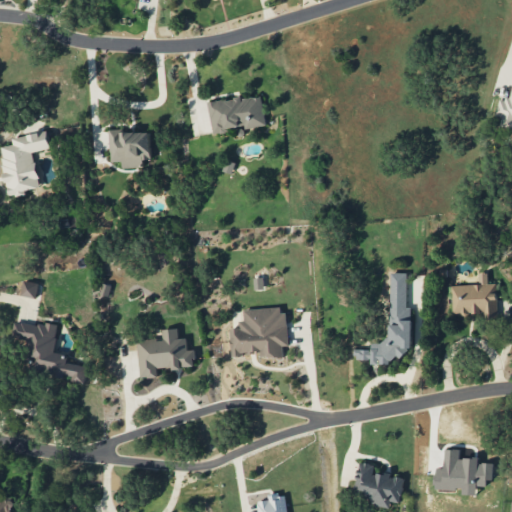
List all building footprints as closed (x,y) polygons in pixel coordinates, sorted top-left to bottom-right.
[(511,91),(510,99),(500,97),(496,115),(503,117),(502,122),(511,124),(511,91)] [(213,134),(228,132),(228,129),(266,124),(262,95),(208,102),(213,134)] [(52,148),(48,130),(12,138),(14,144),(0,146),(0,147),(10,196),(27,193),(26,190),(41,187),(34,152),(52,148)] [(151,130),(110,132),(111,161),(123,161),(123,168),(144,167),(144,159),(152,159),(151,130)] [(235,163),(225,161),(223,171),(233,173),(235,163)] [(407,273),(390,272),(390,338),(371,338),(371,349),(355,349),(355,359),(370,359),(370,364),(392,364),(392,357),(406,357),(406,348),(412,348),(413,308),(407,308),(407,273)] [(453,314),(485,313),(485,317),(498,316),(496,283),(488,283),(488,273),(479,273),(479,284),(452,285),(453,314)] [(39,282),(24,281),(22,296),(37,297),(39,282)] [(244,309),(244,320),(239,320),(239,328),(230,328),(232,355),(260,354),(261,358),(284,357),(283,346),(288,346),(286,307),(244,309)] [(55,352),(59,328),(16,319),(12,336),(33,340),(27,369),(70,378),(69,379),(85,382),(89,366),(68,362),(69,355),(55,352)] [(140,378),(158,377),(158,367),(195,366),(195,349),(188,350),(187,338),(179,338),(178,329),(163,329),(164,340),(139,341),(140,378)] [(400,502),(405,478),(391,475),(374,472),(375,465),(360,462),(353,498),(391,505),(392,501),(400,502)] [(288,511),(285,493),(269,495),(269,500),(258,501),(258,511),(288,511)] [(0,511),(11,511),(14,497),(0,494),(0,511)]
